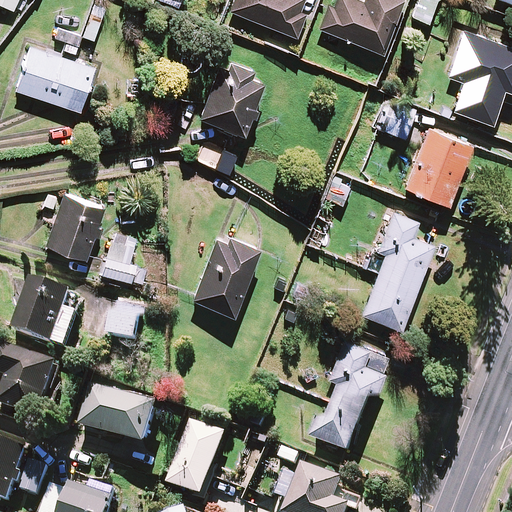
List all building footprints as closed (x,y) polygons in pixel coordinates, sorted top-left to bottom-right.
[(15,0),(0,0),(0,3),(11,8),(15,0)] [(233,0),(229,10),(294,36),(303,14),(298,12),(302,0),(233,0)] [(399,0),(362,0),(362,1),(359,0),(330,0),(320,29),(380,52),(399,0)] [(436,0),(418,0),(412,17),(427,23),(436,0)] [(511,85),(511,46),(456,27),(446,54),(453,56),(447,74),(462,79),(452,108),(488,121),(500,87),(510,91),(511,85)] [(91,66),(29,45),(14,88),(77,109),(91,66)] [(197,117),(241,133),(248,115),(254,117),(258,107),(251,105),(260,80),(246,75),(249,68),(219,57),(197,117)] [(374,127),(420,146),(404,186),(445,202),(468,144),(427,128),(433,113),(387,95),(374,127)] [(348,187),(332,179),(324,197),(340,205),(348,187)] [(101,205),(61,192),(44,243),(84,257),(101,205)] [(415,220),(391,211),(377,249),(383,252),(360,312),(398,326),(430,243),(409,235),(415,220)] [(256,246),(216,231),(191,298),(231,313),(256,246)] [(132,240),(110,234),(98,276),(126,284),(131,266),(125,264),(132,240)] [(70,294),(31,280),(13,331),(65,349),(77,315),(64,311),(70,294)] [(142,301),(114,296),(106,336),(134,341),(142,301)] [(386,356),(342,338),(326,379),(333,382),(310,439),(347,454),(386,356)] [(57,364),(0,344),(0,375),(7,378),(0,396),(0,406),(37,420),(57,364)] [(156,406),(92,387),(80,428),(145,447),(156,406)] [(225,435),(190,422),(166,484),(201,497),(225,435)] [(14,484),(19,485),(23,475),(18,474),(27,450),(0,440),(0,499),(8,502),(14,484)] [(47,468),(30,463),(21,491),(39,496),(47,468)] [(283,511),(347,511),(349,509),(355,511),(358,511),(365,495),(349,489),(344,504),(334,500),(341,481),(302,465),(283,511)] [(52,487),(42,511),(108,511),(115,492),(91,483),(88,490),(70,484),(67,492),(52,487)]
